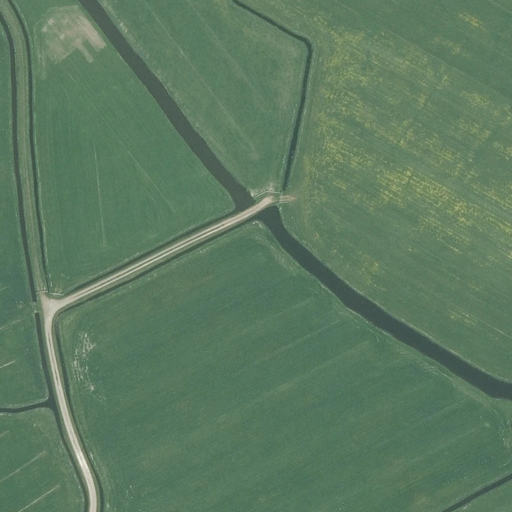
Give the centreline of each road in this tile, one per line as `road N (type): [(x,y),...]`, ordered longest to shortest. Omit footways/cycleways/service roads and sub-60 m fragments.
road 1 (track): [(93,511),(53,362),(54,308),(273,200)]
road 2 (track): [(0,0),(20,48),(31,216),(52,314)]
